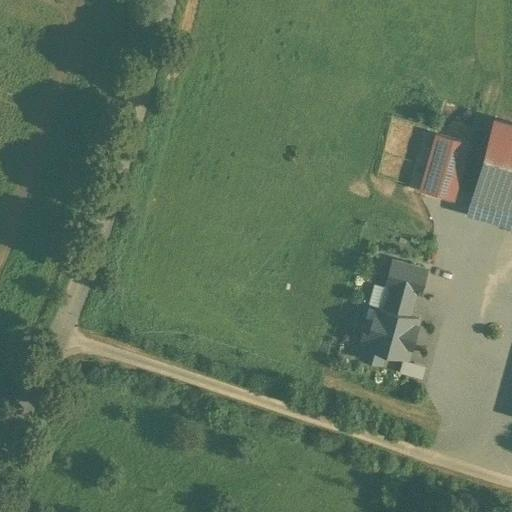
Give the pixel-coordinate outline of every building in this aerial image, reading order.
[(511,221),(511,122),(494,117),(466,207),(511,221)] [(421,187),(458,196),(472,136),(435,128),(421,187)] [(388,348),(410,353),(433,263),(392,252),(380,300),(372,298),(362,338),(366,339),(362,354),(385,359),(388,348)] [(390,348),(385,360),(400,366),(405,354),(390,348)] [(406,355),(402,368),(424,374),(428,361),(406,355)]
